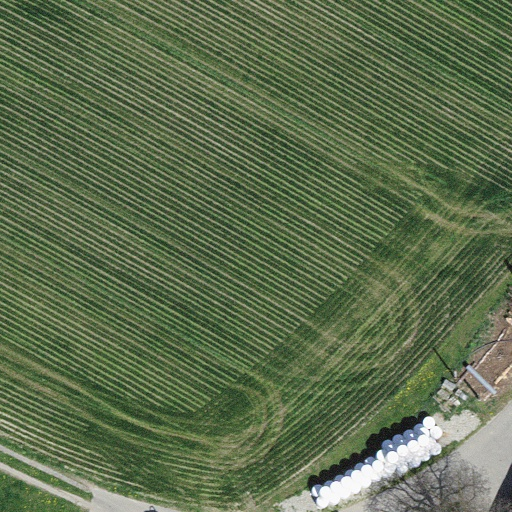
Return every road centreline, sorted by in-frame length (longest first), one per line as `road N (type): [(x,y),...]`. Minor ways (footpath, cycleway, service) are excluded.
road 1 (track): [(0,451),(139,511)]
road 2 (track): [(402,511),(511,443)]
